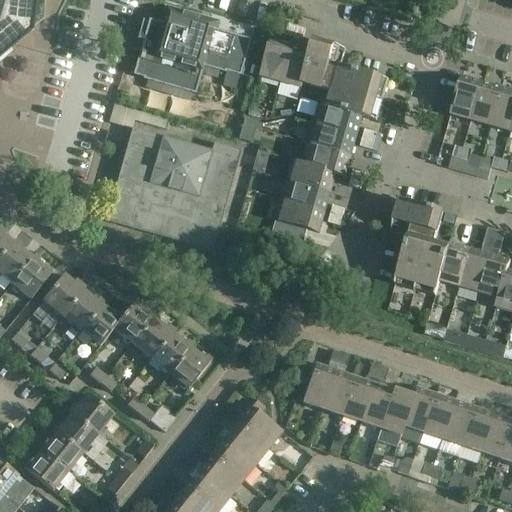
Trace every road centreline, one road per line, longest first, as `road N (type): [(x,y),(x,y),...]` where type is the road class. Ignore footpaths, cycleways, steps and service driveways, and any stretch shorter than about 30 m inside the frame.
road 1 (unclassified): [(59,172),(104,0)]
road 2 (unclassified): [(291,0),(323,9),(349,39),(432,61)]
road 3 (residential): [(511,231),(483,222),(434,173),(396,162)]
